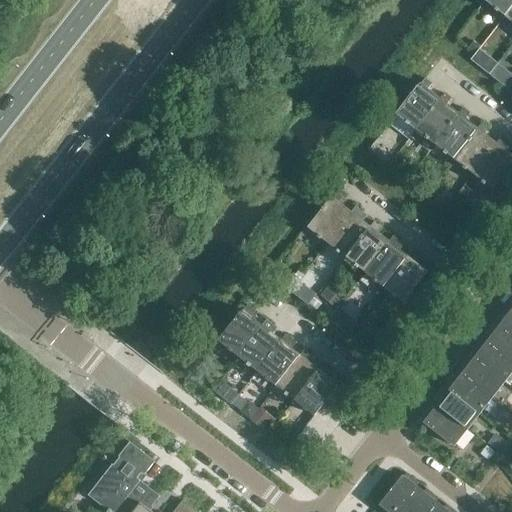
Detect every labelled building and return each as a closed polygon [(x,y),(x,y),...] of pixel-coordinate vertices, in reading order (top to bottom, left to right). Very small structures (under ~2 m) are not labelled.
[(505,17),(511,8),(511,0),(487,0),(486,2),(496,10),(495,11),(498,14),(499,12),(505,17)] [(511,87),(511,86),(511,71),(501,63),(493,73),(511,87)] [(417,130),(441,99),(440,99),(428,90),(433,84),(426,79),(421,84),(397,115),(408,123),(406,124),(410,127),(411,125),(417,130)] [(436,145),(460,114),(459,114),(447,104),(451,99),(445,93),(440,99),(441,99),(417,130),(426,138),(425,139),(428,142),(430,140),(436,145)] [(455,160),(479,129),(478,129),(466,119),(470,114),(464,108),(459,114),(460,114),(436,145),(445,153),(444,154),(447,156),(448,155),(455,160)] [(473,175),(497,144),(485,134),(489,128),(483,123),(478,129),(479,129),(455,160),(464,168),(463,169),(466,171),(467,170),(473,175)] [(493,190),(497,184),(505,175),(511,165),(511,155),(504,149),(508,143),(501,138),(497,144),(473,175),(483,182),(482,184),(485,186),(486,185),(493,190)] [(511,180),(505,175),(497,184),(511,196),(511,180)] [(511,204),(511,196),(497,184),(493,190),(489,194),(509,209),(511,204)] [(328,244),(352,212),(339,203),(344,197),(337,192),(333,198),(332,198),(308,228),(319,236),(318,238),(321,240),(322,239),(328,244)] [(509,209),(489,194),(482,203),(501,219),(509,209)] [(501,219),(482,203),(474,213),(494,228),(501,219)] [(347,258),(371,227),(358,218),(363,212),(356,207),(352,212),(328,244),(338,251),(337,253),(340,255),(341,254),(347,258)] [(366,273),(390,242),(389,242),(377,233),(382,227),(375,222),(371,227),(347,258),(357,266),(356,267),(359,270),(360,268),(366,273)] [(385,288),(409,257),(408,257),(396,247),(401,242),(394,236),(389,242),(390,242),(366,273),(376,281),(375,282),(378,285),(379,283),(385,288)] [(408,298),(416,288),(428,272),(415,262),(420,257),(413,251),(408,257),(409,257),(385,288),(395,296),(394,297),(397,299),(398,298),(404,303),(408,298)] [(312,302),(319,293),(301,281),(295,289),(312,302)] [(435,303),(416,288),(408,298),(428,313),(435,303)] [(428,313),(408,298),(404,303),(401,307),(420,322),(428,313)] [(239,357),(263,326),(251,316),(255,310),(248,305),(244,311),(220,342),(230,350),(229,351),(232,353),(233,352),(239,357)] [(420,322),(401,307),(393,317),(413,332),(420,322)] [(511,313),(500,329),(511,338),(511,313)] [(413,332),(393,317),(386,326),(405,341),(413,332)] [(258,372),(282,341),(270,331),(274,325),(267,320),(263,326),(239,357),(249,365),(248,366),(251,368),(252,367),(258,372)] [(511,338),(500,329),(488,344),(511,363),(511,338)] [(277,387),(301,355),(289,346),(293,340),(286,335),(282,341),(258,372),(268,379),(267,381),(270,383),(271,382),(277,387)] [(511,373),(511,363),(488,344),(475,360),(504,383),(511,373)] [(296,401),(320,370),(307,361),(312,355),(305,350),(301,355),(277,387),(287,394),(286,396),(289,398),(290,397),(296,401)] [(504,383),(475,360),(463,376),(492,399),(504,383)] [(333,394),(339,386),(326,376),(331,370),(324,365),(320,370),(296,401),(306,409),(305,410),(308,413),(309,411),(315,416),(320,411),(327,401),(333,394)] [(492,399),(463,376),(451,392),(480,414),(492,399)] [(480,414),(451,392),(438,407),(468,430),(480,414)] [(333,406),(339,399),(333,394),(327,401),(333,406)] [(346,417),(333,406),(327,401),(320,411),(339,426),(346,417)] [(468,430),(438,407),(425,424),(455,447),(468,430)] [(339,426),(320,411),(315,416),(312,421),(331,436),(339,426)] [(331,436),(312,421),(304,430),(324,445),(331,436)] [(324,445),(304,430),(297,439),(316,455),(324,445)] [(135,511),(152,490),(138,479),(142,474),(143,475),(144,475),(145,475),(146,474),(156,462),(130,443),(89,496),(108,511),(135,511)] [(389,511),(409,511),(424,494),(424,493),(412,484),(415,480),(407,474),(404,478),(382,506),(389,511)] [(442,511),(444,510),(444,509),(432,500),(435,495),(427,489),(424,493),(424,494),(409,511),(442,511)] [(151,511),(150,510),(160,497),(152,490),(135,511),(151,511)] [(188,511),(192,507),(184,501),(174,511),(188,511)]
